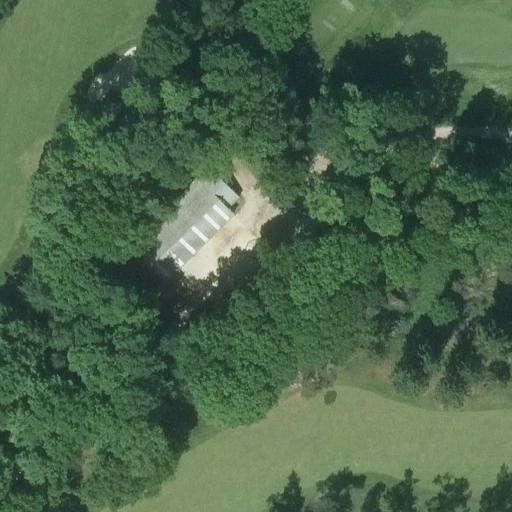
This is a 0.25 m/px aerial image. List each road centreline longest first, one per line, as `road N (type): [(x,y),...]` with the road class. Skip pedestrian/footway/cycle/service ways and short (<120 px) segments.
road 1 (track): [(0,480),(100,416),(201,294),(306,195)]
road 2 (track): [(511,138),(480,131),(410,138),(306,195)]
road 3 (track): [(313,189),(299,109),(258,22),(266,0)]
